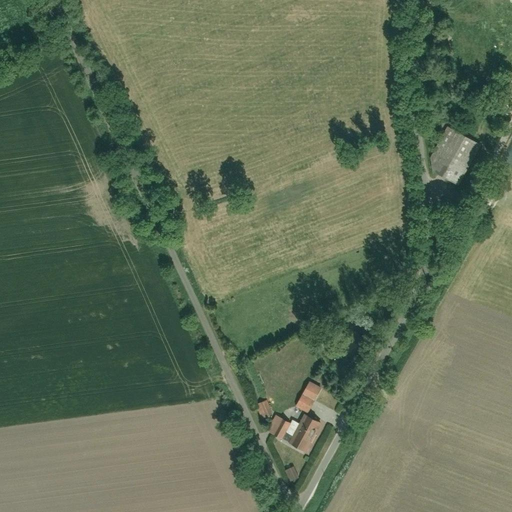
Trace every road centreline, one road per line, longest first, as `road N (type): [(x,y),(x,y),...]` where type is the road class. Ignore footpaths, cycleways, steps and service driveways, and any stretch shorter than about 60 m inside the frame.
road 1 (unclassified): [(302,509),(285,493),(52,0)]
road 2 (residential): [(302,509),(430,266),(411,80),(418,0)]
